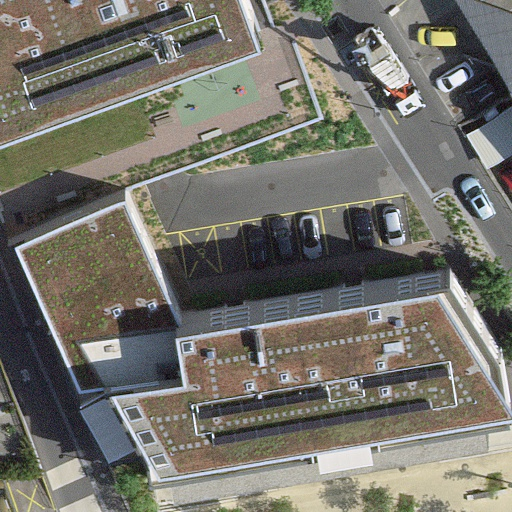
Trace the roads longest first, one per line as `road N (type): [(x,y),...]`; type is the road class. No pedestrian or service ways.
road 1 (residential): [(511,275),(348,0)]
road 2 (residential): [(85,511),(0,293)]
